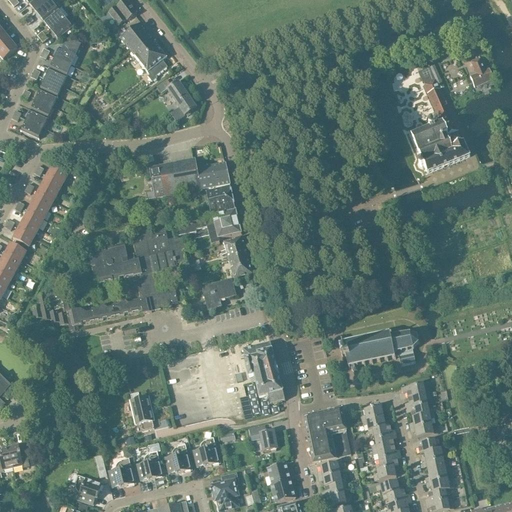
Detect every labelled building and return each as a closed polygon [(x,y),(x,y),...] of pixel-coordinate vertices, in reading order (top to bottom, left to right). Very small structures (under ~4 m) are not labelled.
[(47,0),(35,0),(29,5),(36,14),(50,3),(47,0)] [(137,15),(126,1),(108,14),(101,20),(105,25),(112,19),(119,28),(127,22),(127,23),(137,15)] [(56,10),(50,3),(36,14),(43,23),(57,12),(62,8),(61,6),(56,10)] [(65,21),(57,12),(43,23),(51,32),(65,21)] [(72,30),(65,21),(51,32),(58,41),(72,30)] [(167,69),(162,62),(166,59),(154,44),(155,42),(142,25),(121,41),(149,77),(147,78),(152,84),(157,80),(156,78),(167,69)] [(0,50),(10,43),(4,35),(0,37),(0,50)] [(17,51),(10,43),(0,50),(0,58),(3,62),(17,51)] [(73,56),(78,44),(65,46),(63,51),(59,50),(54,60),(71,68),(76,57),(73,56)] [(485,72),(479,59),(471,63),(476,76),(485,72)] [(71,68),(54,60),(50,71),(66,78),(71,68)] [(440,91),(444,89),(440,80),(434,67),(418,74),(423,84),(424,84),(425,86),(423,86),(434,110),(441,126),(434,128),(433,124),(429,125),(430,130),(411,137),(422,163),(419,164),(418,164),(418,165),(418,166),(419,166),(419,167),(420,167),(423,166),(427,176),(470,159),(464,144),(463,145),(458,132),(444,101),(440,91)] [(485,72),(476,76),(470,78),(474,89),(494,81),(490,70),(485,72)] [(66,78),(50,71),(45,81),(61,89),(66,78)] [(61,89),(45,81),(40,91),(57,99),(61,89)] [(187,97),(179,84),(171,89),(167,82),(157,89),(162,96),(167,92),(176,104),(187,97)] [(57,99),(40,91),(36,102),(52,109),(57,99)] [(197,110),(187,97),(176,104),(180,110),(171,116),(177,124),(186,117),(187,118),(191,116),(190,114),(197,110)] [(52,109),(36,102),(31,112),(47,120),(52,109)] [(47,120),(31,112),(26,123),(42,130),(47,120)] [(42,130),(26,123),(21,134),(37,141),(42,130)] [(196,171),(195,162),(150,170),(155,194),(146,196),(147,202),(200,192),(196,171)] [(126,165),(116,168),(119,177),(129,174),(126,165)] [(230,186),(226,165),(213,168),(217,189),(230,186)] [(63,186),(68,177),(52,168),(47,178),(63,186)] [(217,189),(213,168),(196,171),(200,192),(217,189)] [(63,186),(47,178),(42,187),(58,195),(63,186)] [(58,195),(42,187),(37,195),(53,204),(58,195)] [(235,211),(230,189),(206,194),(212,217),(212,216),(235,211)] [(53,204),(37,195),(32,204),(48,213),(53,204)] [(48,213),(32,204),(28,213),(44,222),(48,213)] [(44,222),(28,213),(23,222),(39,231),(44,222)] [(219,242),(242,237),(236,214),(213,219),(219,242)] [(135,277),(140,300),(125,303),(123,302),(121,304),(104,308),(102,306),(100,309),(83,313),(81,311),(70,313),(67,302),(62,303),(65,314),(58,316),(57,312),(50,314),(47,304),(62,300),(62,303),(67,302),(65,291),(37,297),(39,308),(32,310),(34,321),(43,319),(43,323),(51,322),(52,326),(60,324),(61,328),(68,326),(69,333),(75,332),(74,328),(142,313),(143,316),(152,314),(151,309),(157,308),(158,309),(178,305),(175,290),(158,294),(154,276),(178,270),(177,265),(186,263),(186,261),(184,254),(184,252),(188,251),(186,243),(209,238),(212,248),(220,246),(219,242),(213,219),(203,221),(204,222),(194,224),(195,226),(176,230),(178,239),(168,242),(166,232),(133,240),(138,261),(129,263),(125,246),(89,254),(96,286),(135,277)] [(39,231),(23,222),(18,231),(34,240),(39,231)] [(152,227),(153,233),(165,231),(164,224),(152,227)] [(34,240),(18,231),(13,241),(29,249),(34,240)] [(245,248),(243,239),(224,245),(226,252),(226,253),(245,248)] [(21,263),(26,254),(11,245),(5,255),(21,263)] [(248,258),(245,248),(226,253),(226,252),(222,253),(223,256),(227,255),(228,263),(248,258)] [(21,263),(5,255),(1,264),(16,272),(21,263)] [(253,276),(248,258),(228,263),(234,281),(253,276)] [(199,261),(194,262),(197,272),(206,270),(204,266),(200,267),(199,261)] [(16,272),(1,264),(0,264),(0,275),(12,281),(16,272)] [(12,281),(0,275),(0,286),(7,290),(12,281)] [(233,299),(229,283),(202,290),(208,312),(221,309),(220,302),(233,299)] [(379,362),(379,364),(381,363),(380,362),(387,361),(387,362),(388,362),(388,360),(394,359),(395,361),(396,360),(395,358),(398,358),(401,368),(416,365),(413,352),(414,352),(414,350),(418,345),(420,346),(420,345),(419,344),(417,338),(418,337),(418,336),(417,337),(411,335),(410,333),(409,333),(409,335),(405,336),(404,334),(403,334),(404,336),(400,337),(399,331),(398,332),(398,331),(390,333),(390,332),(389,333),(389,334),(383,336),(382,334),(381,334),(381,336),(375,337),(375,335),(374,336),(374,337),(368,339),(367,337),(366,337),(366,339),(360,340),(360,339),(359,339),(359,340),(353,342),(352,340),(351,341),(351,342),(345,344),(345,342),(343,342),(346,352),(343,353),(341,352),(341,353),(342,354),(344,360),(342,361),(343,362),(345,361),(347,360),(349,370),(351,370),(350,368),(351,368),(352,370),(354,373),(357,372),(358,369),(358,368),(358,366),(364,365),(364,367),(365,367),(365,365),(372,364),(372,365),(373,365),(373,364),(379,362)] [(285,402),(271,344),(243,351),(250,379),(255,378),(260,399),(268,397),(270,406),(285,402)] [(0,397),(10,386),(0,377),(0,410),(5,405),(0,400),(0,397)] [(430,395),(429,391),(425,392),(424,386),(402,390),(403,395),(407,394),(408,400),(430,395)] [(131,397),(132,402),(131,403),(136,426),(140,425),(142,433),(154,430),(152,423),(153,423),(147,399),(140,400),(139,395),(131,397)] [(428,406),(427,401),(431,400),(430,395),(408,400),(409,405),(405,406),(406,411),(428,406)] [(243,421),(250,420),(245,400),(238,401),(243,421)] [(433,411),(429,411),(428,406),(406,411),(407,415),(411,414),(412,420),(434,415),(443,413),(443,411),(437,410),(433,411)] [(384,418),(383,413),(387,413),(386,407),(365,412),(366,417),(362,418),(363,423),(384,418)] [(345,432),(341,412),(332,414),(331,411),(325,412),(325,415),(304,419),(310,452),(309,452),(310,459),(312,459),(313,465),(333,461),(328,435),(345,432)] [(432,426),(431,421),(435,420),(434,415),(412,420),(414,425),(409,426),(410,431),(432,426)] [(390,428),(389,423),(385,424),(384,418),(363,423),(364,428),(368,427),(369,432),(390,428)] [(438,436),(437,431),(433,431),(432,426),(410,431),(411,435),(415,434),(417,440),(438,436)] [(277,450),(274,433),(266,434),(265,428),(249,431),(251,439),(260,437),(264,453),(277,450)] [(397,437),(396,432),(391,433),(390,428),(369,432),(370,437),(374,436),(375,441),(397,437)] [(351,457),(346,436),(335,439),(339,459),(351,457)] [(395,448),(393,442),(398,441),(397,437),(375,441),(376,446),(372,447),(373,452),(395,448)] [(132,438),(125,440),(126,448),(134,446),(132,438)] [(200,452),(193,454),(197,469),(204,467),(204,469),(219,465),(213,440),(205,442),(206,443),(204,443),(203,444),(202,445),(201,446),(201,447),(200,448),(200,449),(200,451),(200,452)] [(441,450),(440,446),(436,447),(435,441),(414,445),(415,450),(419,450),(420,455),(424,454),(441,450)] [(29,468),(24,444),(17,446),(18,448),(8,450),(13,469),(22,467),(23,470),(29,468)] [(172,459),(165,460),(169,476),(175,474),(176,475),(191,472),(185,447),(177,449),(177,450),(176,450),(175,451),(174,451),(173,452),(172,454),(172,455),(172,456),(171,457),(172,459)] [(401,457),(400,452),(396,453),(395,448),(373,452),(374,457),(378,456),(379,461),(401,457)] [(443,460),(442,455),(447,454),(446,449),(441,450),(424,454),(425,459),(421,460),(422,465),(443,460)] [(8,450),(0,452),(0,474),(4,474),(3,472),(13,469),(8,450)] [(130,451),(123,453),(125,459),(132,458),(130,451)] [(143,466),(137,467),(140,482),(147,481),(148,482),(163,479),(157,454),(149,456),(149,457),(148,457),(147,458),(146,458),(145,459),(144,460),(144,462),(143,463),(143,464),(143,466)] [(402,461),(401,457),(379,461),(380,467),(376,467),(377,472),(398,468),(397,462),(402,461)] [(450,470),(449,465),(444,466),(443,460),(422,465),(423,469),(427,469),(428,474),(450,470)] [(115,472),(109,474),(112,489),(119,488),(120,489),(135,485),(129,461),(121,463),(120,464),(119,464),(118,465),(117,466),(116,467),(115,469),(115,470),(115,471),(115,472)] [(340,475),(339,470),(343,469),(342,464),(320,469),(322,474),(317,475),(318,480),(340,475)] [(272,488),(290,483),(286,466),(267,471),(272,487),(272,488)] [(377,472),(378,478),(374,478),(375,483),(397,479),(395,473),(399,472),(398,468),(377,472)] [(448,480),(446,475),(451,474),(450,470),(428,474),(429,479),(425,480),(426,485),(448,480)] [(233,511),(233,509),(237,508),(235,498),(237,497),(235,487),(239,486),(236,475),(222,479),(222,478),(221,478),(223,485),(212,488),(214,498),(217,497),(219,506),(218,506),(219,508),(220,511),(221,511),(224,511),(233,511)] [(347,484),(346,480),(341,480),(340,475),(318,480),(319,484),(323,484),(325,489),(347,484)] [(80,496),(78,502),(93,507),(95,501),(97,501),(102,486),(78,478),(75,486),(76,486),(75,487),(75,488),(75,489),(76,490),(76,492),(77,493),(77,494),(78,494),(79,495),(80,496)] [(454,490),(453,485),(449,486),(448,480),(426,485),(427,489),(431,488),(432,494),(450,490),(450,491),(454,490)] [(271,488),(276,506),(295,501),(290,483),(272,488),(272,487),(271,488)] [(404,492),(403,488),(399,489),(398,483),(376,488),(378,494),(382,493),(383,498),(404,492)] [(344,495),(343,490),(348,489),(347,484),(325,489),(326,494),(322,495),(323,500),(344,495)] [(451,495),(450,491),(450,490),(432,494),(428,494),(429,500),(425,501),(426,506),(448,501),(447,496),(451,495)] [(261,505),(257,492),(250,494),(254,506),(261,505)] [(411,501),(410,497),(406,498),(404,492),(383,498),(384,502),(388,501),(390,507),(411,501)] [(351,505),(350,500),(346,501),(344,495),(323,500),(324,505),(328,504),(329,509),(351,505)] [(409,511),(408,507),(412,506),(411,501),(390,507),(391,511),(388,511),(409,511)] [(426,506),(427,510),(431,510),(431,511),(447,511),(454,511),(453,506),(449,507),(448,501),(426,506)] [(511,511),(511,503),(478,511),(511,511)]
